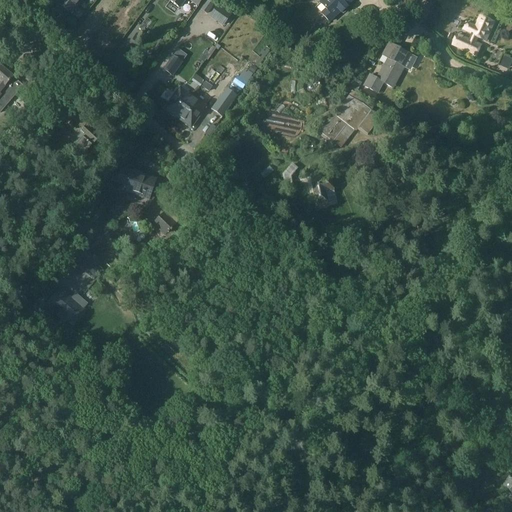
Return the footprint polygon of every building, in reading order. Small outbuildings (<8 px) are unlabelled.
[(60,0),(58,3),(70,13),(80,0),(60,0)] [(170,0),(169,1),(179,8),(185,0),(193,0),(199,4),(201,0),(170,0)] [(322,0),(319,3),(326,11),(322,14),(329,22),(339,12),(341,14),(347,8),(346,7),(352,2),(351,1),(352,0),(322,0)] [(419,7),(415,14),(425,20),(429,13),(419,7)] [(232,17),(225,12),(216,24),(223,29),(232,17)] [(457,34),(451,46),(471,55),(476,43),(478,38),(479,38),(485,41),(494,22),(480,16),(475,27),(466,22),(462,30),(470,34),(471,35),(469,39),(457,34)] [(369,76),(363,86),(377,94),(382,83),(392,89),(403,68),(409,56),(396,49),(399,42),(391,38),(381,57),(386,60),(375,79),(369,76)] [(191,61),(198,67),(205,57),(199,52),(191,61)] [(174,57),(163,71),(172,77),(182,64),(174,57)] [(217,76),(223,64),(220,62),(214,74),(217,76)] [(0,113),(22,87),(13,79),(0,94),(0,92),(13,77),(0,66),(0,113)] [(252,66),(248,71),(253,75),(257,69),(252,66)] [(361,84),(353,79),(348,89),(351,91),(356,94),(361,84)] [(205,82),(201,87),(208,93),(212,88),(205,82)] [(179,88),(163,111),(176,120),(192,97),(179,88)] [(236,97),(225,89),(211,110),(222,118),(236,97)] [(24,95),(28,99),(33,94),(28,90),(24,95)] [(351,92),(348,97),(361,105),(370,112),(373,109),(364,102),(359,99),(360,97),(351,91),(351,92)] [(192,97),(176,120),(190,130),(206,107),(192,97)] [(320,133),(318,136),(331,145),(332,143),(340,149),(354,132),(355,133),(356,131),(365,138),(380,119),(370,112),(361,105),(348,97),(319,133),(320,133)] [(65,123),(65,124),(72,127),(76,118),(70,116),(68,116),(65,123)] [(82,127),(77,133),(70,141),(84,154),(96,140),(82,127)] [(47,141),(41,143),(44,153),(51,151),(47,141)] [(285,188),(291,187),(291,186),(289,176),(296,169),(291,165),(283,175),(284,185),(285,188)] [(121,169),(119,176),(113,174),(110,182),(122,186),(120,191),(125,193),(126,192),(148,199),(154,181),(121,169)] [(329,176),(309,180),(311,186),(313,194),(315,206),(327,204),(325,195),(333,193),(329,176)] [(277,187),(268,198),(271,201),(281,190),(277,187)] [(398,196),(393,201),(401,208),(405,202),(398,196)] [(145,212),(136,214),(137,217),(139,217),(140,223),(145,222),(144,216),(145,215),(145,212)] [(176,224),(164,212),(152,225),(164,237),(176,224)] [(118,223),(121,242),(133,240),(130,221),(118,223)] [(176,232),(168,240),(174,245),(182,237),(176,232)] [(87,259),(79,268),(92,279),(100,270),(87,259)] [(61,291),(50,303),(56,308),(53,311),(65,322),(68,319),(72,323),(83,311),(76,305),(81,299),(77,296),(72,301),(61,291)]
